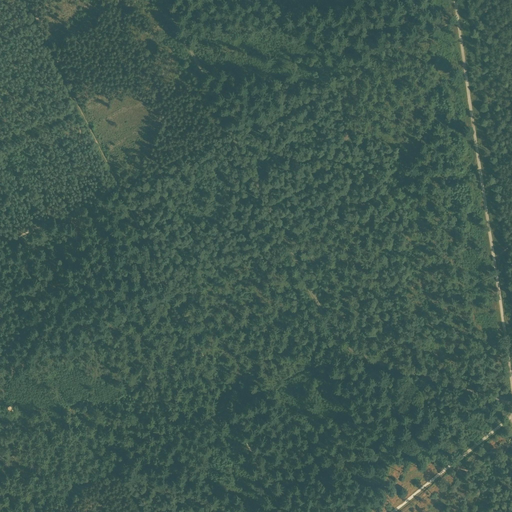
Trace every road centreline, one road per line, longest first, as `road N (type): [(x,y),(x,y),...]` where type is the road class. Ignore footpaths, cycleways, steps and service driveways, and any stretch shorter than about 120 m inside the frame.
road 1 (track): [(494,258),(457,19),(0,249)]
road 2 (track): [(113,175),(35,22)]
road 3 (track): [(511,384),(494,258)]
